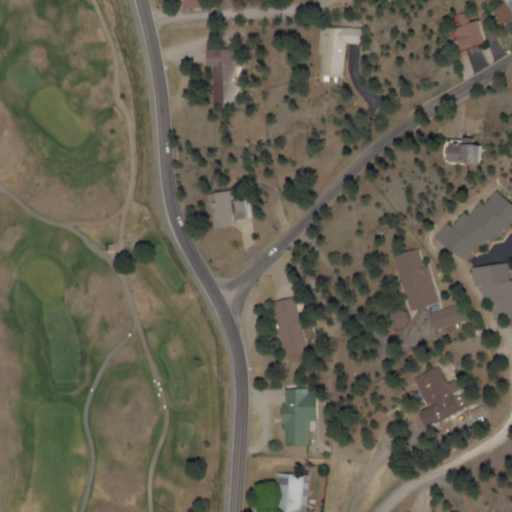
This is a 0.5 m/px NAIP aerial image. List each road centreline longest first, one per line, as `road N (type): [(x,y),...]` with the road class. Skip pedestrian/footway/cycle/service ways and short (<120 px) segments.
road 1 (track): [(150,511),(168,418),(121,271),(132,154),(114,52),(93,0)]
road 2 (residential): [(220,311),(357,161),(511,57)]
road 3 (secondary): [(220,311),(169,198),(165,119),(142,0)]
road 4 (secondary): [(234,511),(244,394),(236,343),(220,311)]
road 5 (track): [(138,327),(103,368),(87,406),(93,454),(81,511)]
road 6 (residential): [(328,0),(147,18)]
road 7 (track): [(126,206),(101,223),(65,224),(44,220),(0,190)]
